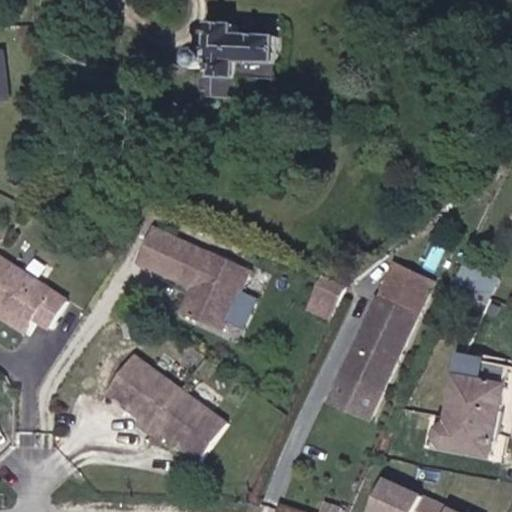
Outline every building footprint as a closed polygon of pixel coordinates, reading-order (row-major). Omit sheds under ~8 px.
[(282,65),(283,39),(241,37),(241,27),(216,26),(214,60),(214,59),(213,57),(211,55),(209,55),(206,54),(204,54),(202,55),(201,56),(199,59),(198,61),(198,63),(198,65),(199,67),(201,69),(202,70),(204,71),(206,71),(208,71),(207,91),(213,91),(213,96),(218,97),(217,99),(242,100),(243,80),(243,63),(281,65),(282,65)] [(0,100),(11,99),(6,54),(0,54),(0,100)] [(280,81),(281,65),(243,63),(243,80),(280,81)] [(225,333),(254,271),(214,252),(203,275),(197,272),(205,254),(158,232),(143,264),(181,282),(183,278),(198,285),(184,315),(225,333)] [(53,330),(71,302),(0,256),(0,308),(3,311),(6,307),(33,325),(37,319),(53,330)] [(498,284),(501,279),(467,261),(465,267),(498,284)] [(402,307),(417,274),(398,266),(383,298),(402,307)] [(465,267),(458,280),(491,297),(498,284),(465,267)] [(385,393),(436,283),(417,274),(402,307),(383,298),(381,297),(345,375),(346,375),(384,392),(385,393)] [(341,308),(350,288),(327,277),(318,297),(341,308)] [(33,325),(6,307),(3,311),(0,316),(28,334),(33,325)] [(204,463),(231,425),(137,356),(110,394),(144,419),(140,425),(166,443),(170,438),(204,463)] [(495,457),(511,368),(511,366),(465,357),(453,423),(445,422),(440,446),(495,457)] [(334,402),(372,420),(384,392),(346,375),(334,402)] [(252,501),(259,485),(245,479),(238,494),(252,501)] [(455,511),(388,482),(375,511),(455,511)]
